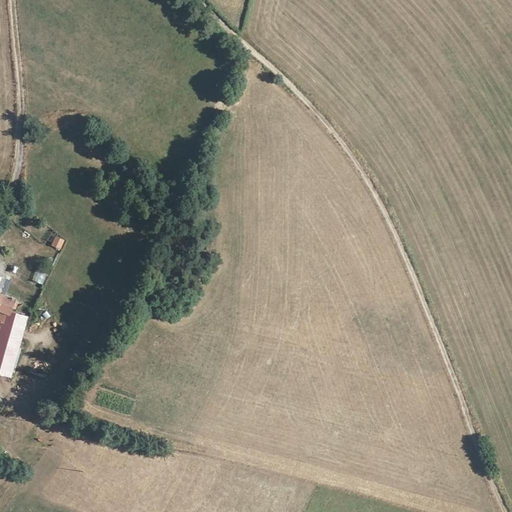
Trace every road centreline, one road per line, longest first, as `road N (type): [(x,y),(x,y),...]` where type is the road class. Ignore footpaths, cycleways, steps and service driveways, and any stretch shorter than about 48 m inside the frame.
road 1 (track): [(505,511),(375,191),(322,117),(198,0)]
road 2 (track): [(0,217),(23,144),(12,0)]
